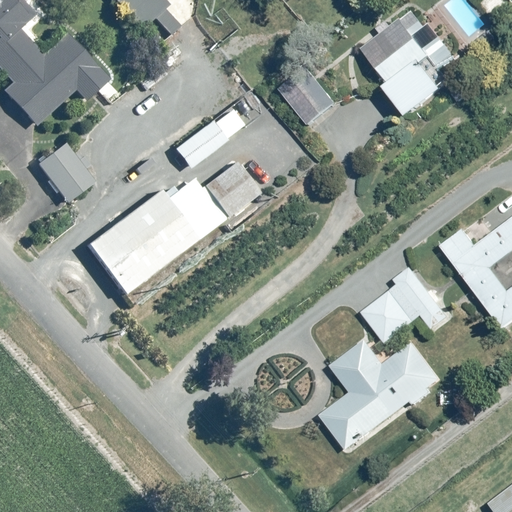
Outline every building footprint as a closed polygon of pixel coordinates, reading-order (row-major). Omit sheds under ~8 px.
[(0,0),(0,66),(19,86),(6,98),(37,131),(78,92),(86,99),(101,85),(90,74),(100,64),(67,29),(57,38),(49,31),(40,40),(29,28),(47,11),(36,0),(0,0)] [(149,0),(114,0),(134,19),(151,2),(149,0)] [(432,61),(449,48),(418,7),(361,51),(388,86),(386,88),(410,120),(452,87),(432,61)] [(226,142),(210,121),(173,148),(189,169),(226,142)] [(94,183),(67,145),(39,164),(66,203),(94,183)] [(261,193),(237,160),(203,186),(227,219),(261,193)] [(224,221),(188,174),(163,193),(159,189),(86,245),(124,295),(224,221)] [(511,216),(478,242),(475,239),(465,226),(441,244),(504,329),(511,323),(511,289),(509,292),(491,268),(511,252),(511,203),(508,206),(511,211),(511,216)] [(448,318),(413,272),(362,311),(386,343),(422,315),(433,330),(448,318)] [(412,401),(416,405),(434,392),(431,388),(440,380),(412,343),(384,364),(365,338),(331,364),(351,392),(321,415),(348,450),(412,401)] [(511,511),(511,483),(491,499),(501,511),(511,511)]
